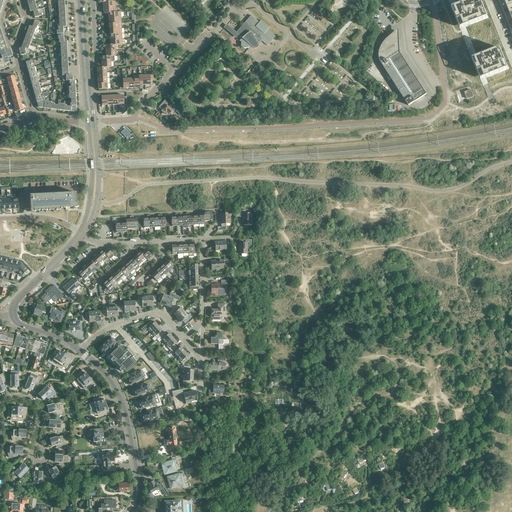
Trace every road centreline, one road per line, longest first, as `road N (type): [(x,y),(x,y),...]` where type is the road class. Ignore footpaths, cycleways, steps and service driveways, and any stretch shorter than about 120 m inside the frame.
road 1 (unknown): [(508,150),(494,160),(191,168),(148,184)]
road 2 (secondary): [(131,511),(140,487),(128,421),(116,388),(79,351)]
road 3 (residential): [(79,351),(113,325),(152,313),(163,314),(183,338)]
road 4 (residential): [(203,321),(202,238),(164,240)]
